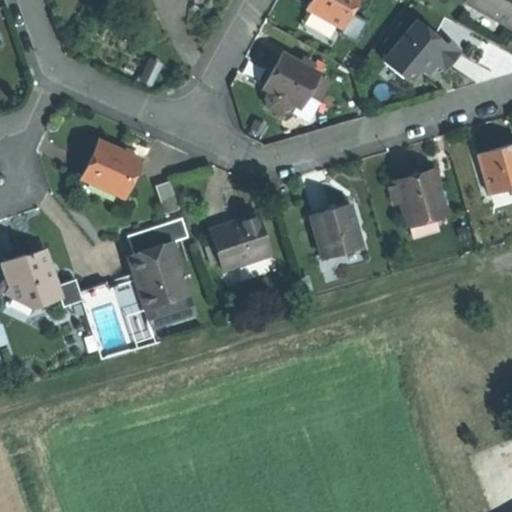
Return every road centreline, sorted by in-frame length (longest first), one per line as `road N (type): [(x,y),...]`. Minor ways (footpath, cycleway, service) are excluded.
road 1 (track): [(0,402),(511,252)]
road 2 (residential): [(511,88),(280,155),(249,156),(189,125)]
road 3 (unknown): [(0,137),(18,147),(97,252)]
road 4 (residential): [(189,125),(54,75)]
road 5 (residential): [(189,125),(258,0)]
